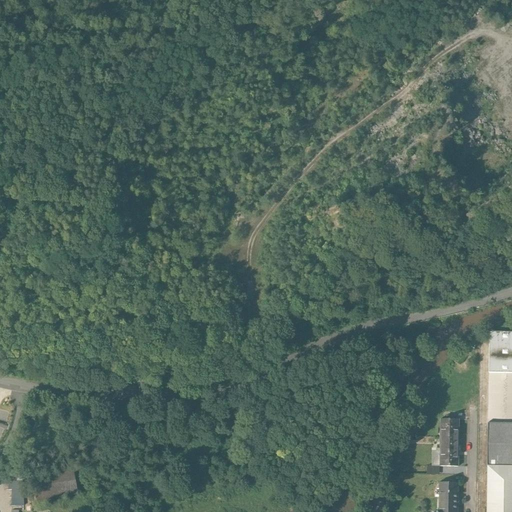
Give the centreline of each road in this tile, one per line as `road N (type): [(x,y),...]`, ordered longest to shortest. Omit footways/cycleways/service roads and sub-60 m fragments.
road 1 (tertiary): [(0,381),(183,396),(239,385),(352,332),(511,288)]
road 2 (track): [(497,21),(442,50),(404,92),(292,179),(261,228),(248,278)]
road 3 (track): [(484,199),(447,189),(434,153),(445,127),(436,116),(339,176),(274,204)]
road 4 (track): [(248,278),(250,329),(238,350),(183,375),(131,386),(126,396)]
